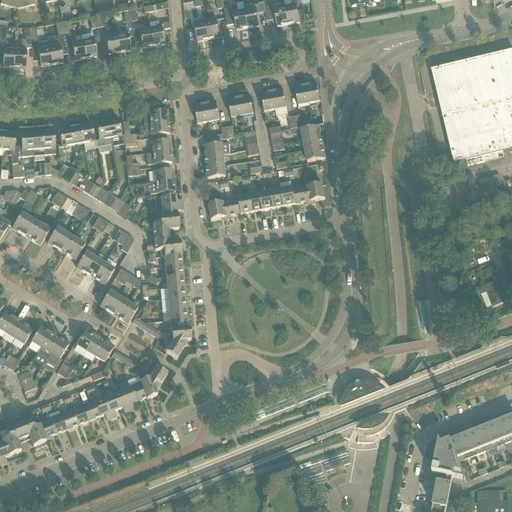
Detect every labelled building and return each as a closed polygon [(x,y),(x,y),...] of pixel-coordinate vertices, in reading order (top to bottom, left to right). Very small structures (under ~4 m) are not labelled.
[(0,0),(2,1),(0,6),(17,10),(17,0),(0,0)] [(39,0),(38,0),(17,0),(17,10),(34,6),(33,1),(39,0)] [(224,10),(221,0),(215,0),(218,11),(224,10)] [(262,0),(264,4),(265,12),(271,11),(269,0),(262,0)] [(196,9),(208,7),(206,1),(195,3),(196,9)] [(296,4),(291,5),(291,2),(289,1),(284,2),(285,8),(288,26),(299,24),(296,4)] [(256,14),(265,12),(264,4),(259,5),(258,7),(255,7),(253,6),(244,8),(245,12),(248,29),(259,27),(256,14)] [(144,15),(156,13),(155,7),(143,9),(144,15)] [(248,29),(245,12),(238,13),(237,8),(224,11),(227,27),(236,25),(237,31),(248,29)] [(288,26),(285,8),(274,11),(277,28),(288,26)] [(135,10),(129,12),(131,23),(137,22),(135,10)] [(131,23),(129,12),(123,13),(125,24),(126,24),(126,30),(132,29),(131,23)] [(101,17),(95,18),(97,30),(103,29),(101,17)] [(97,30),(95,18),(89,19),(91,31),(97,30)] [(212,22),(206,23),(209,41),(220,39),(216,19),(212,19),(212,22)] [(209,41),(206,23),(199,24),(199,22),(194,23),(198,43),(209,41)] [(67,23),(61,24),(64,38),(70,37),(67,23)] [(64,38),(61,24),(55,25),(58,39),(64,38)] [(156,29),(150,30),(153,48),(164,46),(161,32),(170,30),(169,24),(156,26),(156,29)] [(153,48),(150,30),(149,25),(143,27),(143,29),(138,30),(142,50),(153,48)] [(119,54),(130,52),(126,30),(126,27),(115,29),(116,36),(119,54)] [(48,49),(49,49),(48,43),(38,45),(36,29),(30,30),(31,42),(32,49),(32,56),(38,56),(41,69),(52,66),(48,49)] [(26,50),(32,49),(31,42),(30,30),(24,30),(25,42),(21,41),(21,52),(15,52),(14,69),(25,70),(25,60),(26,50)] [(119,54),(116,36),(110,38),(109,35),(105,36),(108,56),(119,54)] [(89,41),(82,43),(85,60),(96,58),(93,38),(88,39),(89,41)] [(469,64),(502,57),(499,45),(498,46),(496,40),(495,40),(480,44),(482,54),(471,56),(472,58),(467,59),(469,64)] [(52,66),(63,64),(58,41),(48,43),(49,49),(48,49),(52,66)] [(85,60),(82,43),(76,44),(75,41),(71,42),(74,62),(85,60)] [(3,63),(3,69),(14,69),(15,52),(15,46),(5,46),(4,49),(3,59),(3,63)] [(450,69),(448,59),(458,57),(458,54),(462,53),(461,48),(428,56),(431,68),(432,67),(433,73),(450,69)] [(488,77),(504,73),(503,68),(504,68),(502,57),(469,64),(470,69),(474,68),(474,70),(485,68),(488,77)] [(469,82),(468,77),(463,78),(463,76),(452,78),(450,69),(433,73),(434,78),(433,78),(436,90),(469,82)] [(476,97),(509,90),(507,79),(506,79),(504,73),(488,77),(490,87),(479,90),(479,92),(475,93),(476,97)] [(458,102),(455,92),(466,90),(466,88),(470,87),(469,82),(436,90),(439,101),(440,100),(441,106),(458,102)] [(317,85),(306,87),(309,105),(320,103),(317,85)] [(309,105),(306,87),(295,89),(298,107),(309,105)] [(495,110),(511,106),(511,105),(511,101),(509,90),(476,97),(478,102),(482,101),(482,103),(493,101),(495,110)] [(283,91),(272,93),(275,111),(286,109),(283,91)] [(275,111),(272,93),(261,95),(264,113),(275,111)] [(250,97),(239,99),(242,117),(253,115),(250,97)] [(242,117),(239,99),(228,101),(231,119),(242,117)] [(477,115),(476,110),(471,111),(471,109),(460,112),(458,102),(441,106),(442,111),(441,112),(444,123),(477,115)] [(216,103),(205,105),(209,123),(220,121),(216,103)] [(209,123),(205,105),(194,108),(198,125),(209,123)] [(484,131),(511,123),(511,106),(495,110),(498,120),(487,123),(487,125),(483,126),(484,131)] [(149,115),(150,126),(168,124),(167,113),(149,115)] [(465,135),(463,125),(474,123),(474,121),(478,120),(477,115),(444,123),(446,134),(447,134),(449,139),(465,135)] [(125,145),(124,143),(124,138),(121,138),(120,130),(118,120),(107,122),(110,140),(111,146),(112,146),(112,148),(120,146),(125,145)] [(313,120),(301,123),(302,128),(301,129),(301,131),(314,128),(313,120)] [(110,140),(107,122),(96,124),(99,142),(97,142),(97,143),(98,147),(103,146),(103,148),(110,147),(111,146),(110,140)] [(511,123),(484,131),(485,136),(490,134),(490,136),(501,134),(503,143),(511,141),(511,123)] [(169,135),(168,124),(150,126),(151,137),(159,136),(169,135)] [(91,125),(80,127),(83,145),(94,143),(91,125)] [(83,145),(80,127),(69,129),(73,147),(83,145)] [(319,127),(314,128),(301,131),(303,141),(321,138),(319,127)] [(281,128),(279,128),(269,130),(270,136),(282,134),(281,128)] [(73,147),(69,129),(58,131),(62,149),(73,147)] [(53,132),(42,133),(44,151),(44,157),(55,156),(54,142),(53,132)] [(255,132),(246,134),(244,134),(245,140),(256,138),(255,132)] [(44,151),(42,133),(31,134),(33,152),(33,158),(44,157),(44,151)] [(16,135),(5,134),(3,152),(8,152),(8,157),(11,158),(12,166),(12,168),(18,167),(18,159),(18,148),(14,148),(16,135)] [(18,148),(18,159),(33,158),(33,152),(31,134),(20,135),(21,148),(18,148)] [(485,148),(483,143),(479,144),(479,142),(468,145),(465,135),(449,139),(450,144),(449,145),(452,156),(485,148)] [(223,141),(222,136),(211,138),(212,144),(223,141)] [(323,149),(321,138),(303,141),(305,152),(323,149)] [(511,141),(503,143),(506,153),(495,156),(495,158),(491,159),(492,164),(511,158),(511,141)] [(159,143),(152,144),(153,155),(170,153),(169,142),(159,143)] [(229,145),(204,147),(205,158),(223,156),(230,156),(229,145)] [(473,168),(471,158),(482,156),(481,154),(486,153),(485,148),(452,156),(454,167),(455,167),(457,172),(473,168)] [(325,160),(323,149),(305,152),(307,163),(325,160)] [(172,165),(170,153),(153,155),(146,156),(147,167),(172,165)] [(224,167),(223,156),(205,158),(206,169),(224,167)] [(511,158),(492,164),(493,169),(497,168),(498,169),(509,167),(511,177),(511,176),(511,158)] [(287,163),(275,165),(277,171),(288,169),(287,163)] [(46,177),(45,165),(39,166),(39,172),(33,173),(34,179),(40,179),(40,178),(46,177)] [(225,178),(224,167),(206,169),(207,180),(217,179),(225,178)] [(251,176),(263,174),(262,168),(252,170),(250,170),(251,176)] [(457,172),(458,177),(457,178),(459,189),(492,181),(491,176),(487,177),(486,175),(476,178),(473,168),(457,172)] [(154,173),(155,184),(173,183),(172,171),(154,173)] [(72,187),(78,177),(73,173),(67,184),(72,187)] [(77,190),(84,180),(78,177),(72,187),(77,190)] [(174,194),(173,183),(155,184),(146,185),(147,196),(156,196),(164,195),(174,194)] [(93,199),(99,189),(94,186),(88,196),(93,199)] [(312,187),(305,189),(304,187),(303,187),(307,206),(314,205),(313,203),(315,202),(325,200),(322,186),(312,187)] [(307,206),(303,187),(292,189),(295,206),(304,204),(305,204),(306,207),(307,206)] [(99,189),(93,199),(98,202),(104,192),(99,189)] [(295,206),(292,189),(281,191),(284,208),(295,206)] [(284,208),(281,191),(271,193),(274,210),(284,208)] [(29,206),(36,195),(31,192),(29,195),(24,192),(22,196),(19,199),(29,206)] [(14,208),(19,199),(22,196),(16,193),(11,201),(9,205),(14,208)] [(274,210),(271,193),(260,195),(263,212),(274,210)] [(56,207),(62,197),(57,194),(52,202),(51,204),(56,207)] [(41,198),(36,195),(29,206),(34,209),(36,207),(41,198)] [(263,212),(260,195),(249,197),(252,214),(263,212)] [(67,200),(62,197),(56,207),(61,210),(62,208),(67,200)] [(252,214),(249,197),(239,199),(242,216),(252,214)] [(113,212),(119,202),(114,198),(108,209),(113,212)] [(182,207),(182,202),(176,202),(176,198),(166,198),(161,199),(161,209),(182,207)] [(242,216),(239,199),(227,201),(230,221),(232,220),(232,218),(242,216)] [(230,221),(227,201),(226,201),(227,203),(219,205),(209,206),(212,221),(222,219),(223,219),(224,222),(230,221)] [(125,205),(119,202),(113,212),(118,215),(125,205)] [(76,220),(83,209),(78,206),(71,216),(76,220)] [(161,209),(155,210),(156,219),(157,219),(177,217),(177,213),(183,212),(182,207),(161,209)] [(88,212),(83,209),(76,220),(81,223),(82,221),(88,212)] [(65,230),(70,215),(63,213),(58,228),(65,230)] [(21,236),(31,220),(21,215),(12,230),(21,236)] [(158,225),(152,226),(153,234),(153,235),(153,239),(154,243),(154,245),(154,251),(155,253),(162,252),(162,253),(162,258),(181,256),(181,251),(180,243),(173,244),(172,237),(172,231),(179,231),(177,217),(157,219),(158,225)] [(0,240),(10,224),(1,218),(0,219),(0,240)] [(97,232),(103,222),(98,219),(93,227),(92,229),(97,232)] [(31,242),(40,226),(31,220),(21,236),(31,242)] [(108,225),(103,222),(97,232),(102,235),(103,233),(108,225)] [(50,232),(40,226),(31,242),(40,247),(50,232)] [(57,250),(66,235),(56,229),(47,245),(57,250)] [(117,244),(124,234),(119,231),(112,241),(117,244)] [(133,240),(129,237),(124,234),(117,244),(122,247),(120,251),(126,255),(133,244),(133,240)] [(66,256),(75,241),(66,235),(57,250),(66,256)] [(85,247),(75,241),(66,256),(75,262),(81,253),(85,247)] [(86,275),(95,260),(86,254),(76,269),(86,275)] [(182,267),(181,259),(181,256),(162,258),(162,259),(165,259),(165,261),(166,269),(182,267)] [(95,281),(104,266),(95,260),(86,275),(95,281)] [(114,271),(104,266),(95,281),(105,287),(114,271)] [(183,276),(182,268),(182,267),(166,269),(166,277),(167,279),(183,278),(183,276)] [(485,271),(487,277),(498,273),(496,267),(485,271)] [(119,284),(125,274),(120,271),(117,276),(114,281),(119,284)] [(130,277),(125,274),(119,284),(124,287),(130,277)] [(184,284),(183,278),(167,279),(167,286),(167,290),(184,289),(184,284)] [(501,281),(479,290),(481,296),(487,293),(492,308),(509,301),(503,286),(501,281)] [(185,299),(184,292),(184,289),(167,290),(168,294),(168,301),(185,299)] [(109,314),(118,299),(109,293),(100,308),(109,314)] [(118,320),(128,305),(118,299),(109,314),(118,320)] [(186,309),(185,301),(185,299),(168,301),(168,302),(169,310),(169,312),(186,310),(186,309)] [(128,326),(133,317),(137,310),(128,305),(118,320),(128,326)] [(187,317),(186,310),(169,312),(170,323),(187,321),(187,317)] [(0,331),(5,334),(14,319),(5,313),(0,321),(0,331)] [(14,340),(24,325),(14,319),(5,334),(14,340)] [(188,331),(187,325),(187,321),(170,323),(171,327),(171,334),(190,332),(190,331),(188,331)] [(24,325),(14,340),(24,346),(28,339),(33,331),(24,325)] [(40,349),(50,334),(40,328),(31,344),(40,349)] [(85,352),(95,337),(85,331),(76,347),(85,352)] [(161,335),(156,332),(153,337),(158,340),(161,335)] [(191,342),(190,333),(190,332),(171,334),(171,335),(172,343),(187,342),(191,342)] [(50,355),(59,340),(50,334),(40,349),(36,357),(45,362),(46,361),(50,355)] [(95,358),(104,343),(95,337),(85,352),(95,358)] [(60,360),(69,345),(59,340),(50,355),(46,361),(57,368),(61,361),(60,360)] [(176,360),(187,342),(172,343),(166,354),(176,360)] [(114,349),(104,343),(95,358),(104,364),(114,349)] [(8,370),(14,360),(9,357),(8,359),(3,367),(8,370)] [(19,363),(14,360),(8,370),(13,373),(18,365),(19,363)] [(61,378),(68,368),(62,365),(56,375),(61,378)] [(73,371),(68,368),(61,378),(66,381),(73,371)] [(151,378),(150,380),(141,383),(148,401),(157,397),(155,394),(167,376),(156,369),(151,378)] [(34,384),(31,379),(29,372),(18,377),(20,383),(23,389),(34,384)] [(94,383),(105,378),(102,373),(91,377),(94,383)] [(365,396),(373,390),(376,386),(378,388),(382,391),(380,388),(377,386),(375,385),(372,384),(367,382),(363,382),(359,383),(358,382),(354,384),(351,385),(351,386),(347,389),(344,392),(342,396),(340,400),(340,403),(339,406),(339,408),(340,408),(340,405),(341,401),(345,401),(345,402),(355,400),(365,396)] [(148,401),(141,383),(129,388),(136,404),(146,400),(147,401),(148,401)] [(36,390),(34,384),(23,389),(25,394),(34,390),(36,390)] [(136,404),(129,388),(129,390),(126,392),(121,393),(129,413),(134,411),(131,405),(136,404)] [(129,413),(121,393),(112,397),(118,411),(122,409),(124,415),(129,413)] [(118,411),(112,397),(103,401),(111,420),(116,418),(114,412),(118,411)] [(111,420),(103,401),(95,404),(94,402),(100,418),(104,416),(106,422),(111,420)] [(100,418),(94,402),(82,407),(89,423),(100,418)] [(89,423),(82,407),(75,410),(71,411),(77,427),(81,426),(89,423)] [(77,427),(71,411),(60,416),(66,432),(77,427)] [(354,426),(352,428),(356,429),(360,430),(365,430),(371,429),(375,427),(379,424),(382,420),(384,418),(386,415),(383,415),(379,415),(373,416),(368,417),(364,419),(360,421),(357,424),(354,426)] [(66,432),(60,416),(49,420),(55,436),(66,432)] [(55,436),(49,420),(42,423),(37,425),(45,443),(46,443),(45,440),(48,439),(55,436)] [(511,442),(511,435),(506,420),(496,424),(505,445),(511,442)] [(18,446),(17,443),(29,438),(30,441),(33,448),(41,445),(45,443),(37,425),(34,426),(32,427),(30,421),(28,422),(23,424),(21,424),(19,425),(17,426),(15,427),(13,428),(12,428),(6,431),(5,431),(7,437),(1,439),(9,457),(21,453),(18,446)] [(505,445),(496,424),(487,428),(495,449),(505,445)] [(495,449),(487,428),(477,432),(486,453),(495,449)] [(486,453),(477,432),(468,435),(474,452),(476,457),(486,453)] [(468,435),(458,439),(467,460),(476,457),(474,452),(468,435)] [(9,457),(1,439),(2,444),(1,444),(0,444),(0,462),(2,467),(6,465),(4,459),(9,457)] [(467,460),(458,439),(449,443),(455,460),(456,459),(458,464),(467,460)] [(464,481),(463,478),(458,464),(456,459),(455,460),(449,443),(438,447),(434,467),(430,466),(428,473),(464,481)] [(465,484),(464,481),(428,473),(428,474),(439,476),(436,490),(434,490),(433,494),(448,498),(452,479),(464,481),(465,484)] [(499,492),(477,493),(477,511),(507,511),(508,501),(504,501),(503,492),(499,492)] [(445,511),(448,498),(433,494),(432,500),(434,500),(431,511),(445,511)]
